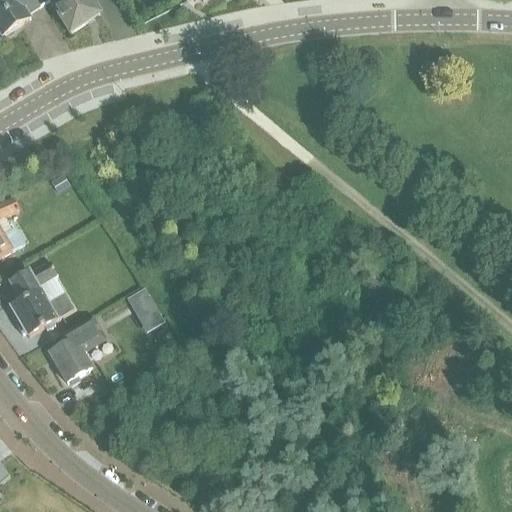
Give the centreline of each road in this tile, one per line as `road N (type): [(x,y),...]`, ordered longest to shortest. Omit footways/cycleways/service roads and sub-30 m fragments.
road 1 (secondary): [(0,127),(79,82),(138,64),(277,33),(441,20)]
road 2 (residential): [(140,511),(59,449),(0,384)]
